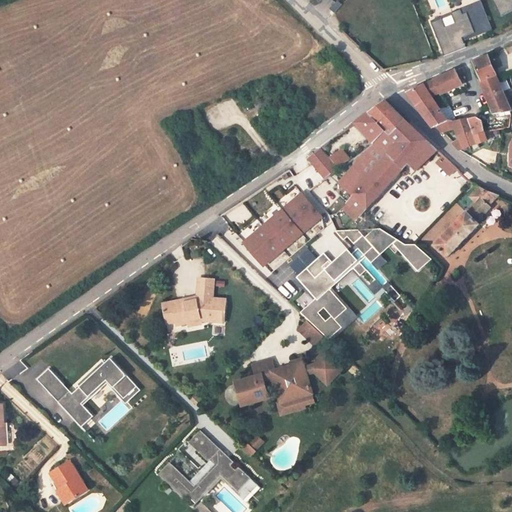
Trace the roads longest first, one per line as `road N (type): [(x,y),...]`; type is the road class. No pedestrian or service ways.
road 1 (residential): [(0,363),(385,86)]
road 2 (residential): [(385,86),(454,155),(511,191)]
road 3 (residential): [(385,86),(511,35)]
road 4 (residential): [(294,0),(385,86)]
